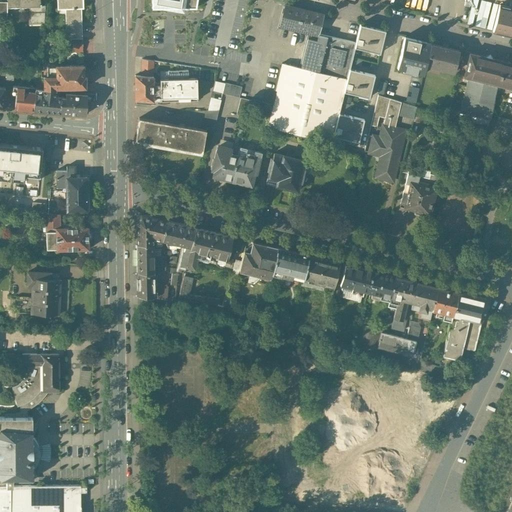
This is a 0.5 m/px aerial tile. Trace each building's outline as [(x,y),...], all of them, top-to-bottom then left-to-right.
[(6,0),(7,2),(7,7),(29,6),(29,13),(29,19),(30,20),(32,22),(34,22),(44,22),(45,5),(41,5),(41,3),(40,3),(39,0),(6,0)] [(80,0),(57,0),(58,6),(65,6),(66,32),(82,31),(80,0)] [(151,0),(152,8),(170,8),(196,8),(197,0),(151,0)] [(511,7),(509,7),(499,4),(492,32),(511,36),(511,7)] [(323,15),(284,5),(279,25),(309,32),(319,34),(323,15)] [(355,43),(351,60),(382,67),(390,31),(360,24),(355,43)] [(355,43),(309,32),(300,67),(347,78),(355,43)] [(431,44),(405,37),(400,59),(426,66),(431,44)] [(459,50),(431,44),(426,66),(454,73),(459,50)] [(511,63),(469,53),(464,76),(468,77),(498,85),(511,88),(511,63)] [(154,61),(141,59),(141,73),(153,74),(154,61)] [(300,67),(282,63),(275,90),(277,90),(268,129),(331,143),(332,140),(338,113),(342,98),(347,78),(300,67)] [(83,64),(69,65),(56,66),(56,76),(46,76),(44,76),(44,89),(55,90),(55,86),(66,87),(66,88),(85,87),(85,75),(83,75),(83,64)] [(56,66),(46,66),(46,76),(56,76),(56,66)] [(188,70),(168,71),(168,79),(188,78),(188,70)] [(378,82),(348,74),(347,78),(342,98),(373,106),(378,82)] [(153,76),(135,75),(135,99),(160,101),(160,83),(153,83),(153,76)] [(498,85),(468,77),(460,112),(490,119),(498,85)] [(168,79),(160,79),(160,83),(160,101),(176,101),(176,103),(177,104),(179,103),(180,103),(181,102),(181,101),(182,100),(197,100),(197,78),(188,78),(168,79)] [(224,83),(215,81),(212,89),(222,92),(224,83)] [(242,87),(225,83),(222,94),(239,98),(242,87)] [(27,87),(12,85),(12,92),(15,93),(14,107),(33,109),(34,92),(27,91),(27,87)] [(407,95),(418,97),(420,87),(409,85),(407,95)] [(44,89),(41,88),(41,92),(34,92),(33,109),(56,111),(56,103),(57,103),(57,98),(57,95),(55,95),(55,90),(44,89)] [(87,95),(65,93),(65,97),(61,97),(60,111),(85,114),(87,95)] [(390,98),(378,94),(371,125),(377,126),(380,116),(385,118),(390,98)] [(251,101),(240,98),(236,114),(247,117),(251,101)] [(402,102),(390,98),(385,118),(380,138),(374,136),(371,147),(387,151),(383,165),(380,164),(377,177),(393,180),(405,130),(395,128),(402,102)] [(220,101),(210,99),(207,110),(218,110),(220,101)] [(434,113),(416,109),(413,121),(431,125),(434,113)] [(207,110),(205,111),(203,129),(206,130),(213,131),(219,110),(218,110),(207,110)] [(368,121),(338,113),(332,140),(362,147),(368,121)] [(203,129),(139,117),(135,139),(202,152),(206,130),(203,129)] [(507,119),(499,117),(496,129),(503,131),(507,119)] [(511,120),(507,119),(503,131),(511,133),(511,120)] [(43,148),(0,143),(0,172),(40,176),(43,148)] [(231,149),(218,145),(217,150),(216,150),(214,159),(216,160),(213,175),(232,180),(238,156),(230,154),(231,149)] [(255,152),(240,148),(238,156),(245,157),(245,156),(245,155),(253,156),(254,154),(254,155),(255,152)] [(304,161),(274,153),(273,159),(272,159),(267,178),(276,180),(275,185),(297,191),(299,182),(300,182),(300,181),(301,181),(301,180),(302,180),(302,179),(303,179),(304,178),(304,176),(305,175),(305,174),(304,173),(304,172),(303,171),(303,170),(302,169),(304,161)] [(245,157),(238,156),(232,180),(250,184),(253,173),(256,174),(257,169),(259,161),(259,160),(260,156),(254,155),(254,154),(253,156),(245,155),(245,156),(245,157)] [(67,167),(67,171),(56,171),(56,187),(66,187),(65,178),(75,177),(75,167),(67,167)] [(419,175),(408,173),(406,183),(411,184),(411,182),(416,184),(417,181),(418,181),(419,175)] [(438,180),(419,175),(418,181),(417,181),(416,184),(411,182),(411,184),(409,191),(408,191),(407,198),(405,208),(415,211),(417,211),(417,210),(429,213),(430,213),(438,180)] [(75,177),(65,178),(66,187),(66,210),(87,209),(87,208),(91,208),(90,178),(86,178),(86,177),(75,177)] [(59,196),(50,195),(48,214),(58,214),(59,196)] [(32,202),(31,211),(46,213),(46,203),(32,202)] [(88,227),(59,227),(59,215),(58,214),(48,214),(45,213),(46,249),(56,248),(56,249),(88,249),(88,227)] [(167,221),(139,214),(136,217),(136,244),(153,245),(153,239),(163,239),(167,221)] [(184,225),(177,223),(167,221),(163,239),(162,241),(166,241),(180,242),(180,245),(185,246),(179,270),(185,271),(186,266),(195,228),(185,225),(184,225)] [(212,232),(195,228),(186,266),(193,268),(196,255),(209,258),(210,255),(227,259),(232,237),(220,234),(221,233),(212,231),(212,232)] [(163,239),(153,239),(153,245),(153,256),(165,257),(166,241),(162,241),(163,239)] [(265,246),(251,242),(249,252),(244,251),(239,270),(245,272),(249,273),(259,275),(257,279),(261,282),(266,283),(269,282),(270,280),(272,273),(278,248),(265,245),(265,246)] [(153,245),(136,244),(137,271),(153,273),(153,256),(153,245)] [(299,253),(278,248),(272,273),(280,275),(291,278),(291,276),(302,279),(308,255),(299,253)] [(339,263),(308,255),(302,279),(324,284),(334,286),(334,285),(339,263)] [(165,257),(153,256),(153,273),(160,273),(164,272),(165,257)] [(373,271),(345,264),(340,285),(345,286),(363,290),(368,291),(373,271)] [(153,273),(137,271),(137,295),(154,298),(154,291),(154,286),(154,277),(153,277),(153,273)] [(396,276),(373,271),(368,291),(381,295),(379,300),(389,302),(396,276)] [(51,273),(27,272),(27,286),(32,286),(32,297),(31,313),(68,315),(69,279),(50,279),(51,273)] [(280,275),(272,273),(270,280),(279,282),(280,275)] [(416,281),(396,276),(389,302),(387,311),(389,311),(388,316),(403,320),(407,302),(410,303),(410,304),(411,304),(416,281)] [(438,286),(416,281),(411,304),(411,305),(419,307),(418,309),(426,311),(426,309),(432,310),(438,286)] [(334,286),(324,284),(323,289),(326,293),(330,294),(333,292),(335,286),(334,285),(334,286)] [(165,286),(154,286),(154,291),(154,298),(168,299),(168,289),(165,286)] [(363,290),(345,286),(342,297),(360,302),(363,290)] [(458,291),(438,286),(432,310),(444,313),(452,315),(458,291)] [(468,297),(464,296),(465,293),(463,293),(463,295),(458,294),(459,292),(458,291),(452,315),(469,319),(480,322),(480,321),(488,303),(486,298),(469,294),(468,297)] [(219,299),(180,292),(178,300),(219,306),(219,299)] [(32,297),(16,296),(16,312),(31,313),(32,297)] [(232,299),(224,297),(222,307),(230,309),(232,299)] [(444,313),(442,319),(450,321),(452,315),(444,313)] [(452,315),(450,321),(442,355),(459,359),(462,347),(469,319),(452,315)] [(469,319),(462,347),(473,350),(480,321),(480,322),(469,319)] [(415,341),(381,332),(377,347),(411,356),(415,341)] [(58,354),(37,354),(37,344),(22,344),(22,367),(27,367),(40,366),(41,392),(48,392),(59,391),(58,354)] [(17,384),(12,386),(17,406),(20,405),(20,412),(15,413),(8,413),(8,417),(27,417),(27,410),(31,408),(35,405),(39,402),(41,400),(44,397),(46,394),(48,392),(41,392),(40,366),(27,367),(26,374),(23,380),(17,384)] [(352,425),(355,432),(343,431),(347,440),(346,456),(333,454),(330,484),(344,485),(346,492),(348,492),(359,488),(387,490),(394,487),(395,475),(411,476),(413,453),(413,454),(416,421),(421,419),(414,400),(411,400),(411,395),(415,393),(416,387),(414,383),(361,378),(357,424),(352,425)] [(8,417),(0,416),(0,424),(32,425),(32,417),(27,417),(8,417)] [(32,425),(0,424),(0,485),(13,485),(13,479),(32,479),(32,469),(32,468),(34,466),(36,464),(37,461),(38,458),(39,456),(39,454),(39,451),(39,450),(39,448),(38,446),(38,444),(37,443),(36,441),(35,439),(32,435),(32,425)] [(293,474),(280,474),(280,494),(293,494),(293,474)] [(0,485),(0,511),(80,511),(80,485),(78,485),(13,485),(0,485)]
